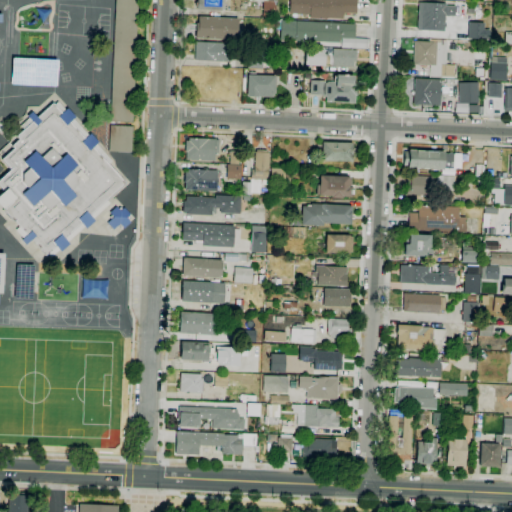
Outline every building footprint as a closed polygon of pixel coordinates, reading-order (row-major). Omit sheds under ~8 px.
[(137,0),(132,123),(110,122),(114,0),(137,0)] [(222,11),(196,9),(196,0),(225,0),(225,5),(222,5),(222,11)] [(262,17),(263,2),(255,1),(255,0),(276,0),(276,18),(262,17)] [(327,19),(310,18),(310,14),(289,14),(289,0),(356,0),(356,13),(343,13),(343,19),(328,18),(327,19)] [(444,32),(417,31),(418,3),(445,3),(445,6),(455,6),(455,16),(444,16),(444,23),(445,23),(445,27),(444,27),(444,32)] [(41,22),(35,9),(51,10),(41,22)] [(237,41),(195,38),(195,23),(197,23),(197,16),(218,17),(219,16),(229,17),(229,18),(238,18),(237,41)] [(275,19),(273,43),(259,42),(260,36),(257,35),(257,42),(243,41),(244,29),(259,30),(258,32),(260,32),(261,18),(275,19)] [(339,43),(280,40),(281,20),(355,24),(354,39),(339,38),(339,43)] [(466,39),(485,39),(486,23),(467,22),(466,39)] [(454,77),(429,76),(430,66),(413,65),(414,41),(446,42),(446,65),(454,65),(454,77)] [(230,62),(214,62),(214,61),(194,60),(195,42),(230,43),(230,62)] [(353,67),(332,65),(332,64),(324,64),(324,66),(304,65),(305,47),(323,48),(323,54),(324,54),(324,55),(332,56),(332,49),(356,50),(356,61),(353,61),(353,67)] [(289,68),(275,67),(276,49),(290,49),(289,68)] [(262,69),(247,68),(247,54),(262,55),(262,69)] [(505,81),(489,79),(490,62),(496,63),(496,57),(506,58),(506,64),(507,64),(505,81)] [(11,58),(9,84),(55,86),(56,61),(11,58)] [(257,97),(246,97),(247,75),(275,76),(274,93),(272,93),(272,97),(257,96),(257,97)] [(354,103),(325,102),(325,97),(322,97),(322,95),(309,95),(310,81),(325,81),(324,83),(326,83),(326,81),(335,82),(335,75),(353,76),(353,83),(356,83),(356,96),(355,96),(354,103)] [(439,105),(413,104),(414,79),(440,80),(439,105)] [(478,104),(458,104),(458,82),(478,82),(478,104)] [(501,98),(487,97),(487,83),(501,84),(501,98)] [(511,85),(503,85),(503,110),(511,110),(511,85)] [(50,258),(47,254),(45,256),(31,240),(25,245),(21,240),(23,238),(15,230),(19,227),(13,221),(13,222),(0,207),(0,191),(2,190),(0,188),(0,178),(10,169),(1,160),(14,148),(12,146),(19,139),(16,136),(23,130),(20,126),(28,118),(26,116),(31,112),(36,118),(52,103),(53,105),(57,102),(65,110),(67,108),(75,117),(73,119),(88,135),(90,133),(98,142),(96,144),(111,161),(108,164),(125,183),(106,200),(109,204),(92,219),(94,221),(85,229),(84,227),(67,242),(69,244),(60,252),(58,250),(50,258)] [(454,112),(476,112),(476,104),(454,103),(454,112)] [(130,152),(108,151),(109,126),(131,126),(130,152)] [(214,161),(185,160),(186,153),(184,153),(185,140),(187,140),(188,138),(218,139),(218,153),(215,153),(214,161)] [(351,162),(321,161),(322,142),(352,143),(351,162)] [(251,195),(241,194),(242,182),(250,182),(250,169),(254,169),(254,152),(256,152),(256,150),(266,150),(266,153),(267,153),(267,180),(268,180),(268,185),(261,184),(260,188),(259,188),(259,193),(251,193),(251,195)] [(443,170),(432,170),(432,169),(407,168),(407,166),(403,165),(404,151),(407,152),(407,150),(415,150),(435,151),(443,151),(443,170)] [(229,164),(229,156),(227,155),(228,151),(239,152),(238,165),(229,164)] [(238,165),(241,165),(240,180),(226,179),(227,164),(229,164),(238,165)] [(482,176),(474,176),(475,164),(483,165),(482,176)] [(284,186),(270,186),(270,168),(276,168),(276,167),(284,168),(284,186)] [(216,191),(185,190),(185,182),(184,182),(184,172),(187,172),(187,169),(217,171),(216,191)] [(342,199),(330,198),(330,196),(318,196),(318,194),(315,194),(316,185),(318,185),(319,175),(348,177),(348,178),(350,178),(350,187),(351,187),(351,189),(353,189),(353,195),(352,194),(351,197),(342,197),(342,199)] [(433,196),(406,195),(407,175),(434,177),(433,196)] [(453,191),(438,190),(439,183),(435,183),(435,176),(439,176),(440,175),(454,176),(453,191)] [(499,191),(485,191),(485,177),(499,178),(499,191)] [(511,205),(504,205),(493,204),(494,193),(503,194),(503,185),(511,185),(511,205)] [(211,216),(185,214),(185,213),(182,213),(182,201),(185,201),(185,196),(215,198),(215,195),(240,196),(239,214),(219,213),(220,208),(212,208),(211,216)] [(322,226),(286,225),(287,219),(301,220),(301,206),(310,206),(310,204),(351,206),(350,225),(322,223),(322,226)] [(465,233),(408,230),(408,213),(417,213),(417,205),(458,207),(457,217),(465,217),(465,233)] [(113,230),(107,223),(111,219),(109,217),(111,215),(109,213),(115,207),(118,209),(120,207),(122,209),(123,208),(129,214),(127,216),(129,218),(127,220),(130,222),(123,229),(121,226),(119,228),(117,226),(113,230)] [(232,247),(201,246),(201,241),(181,240),(182,223),(233,226),(232,247)] [(304,238),(286,238),(286,227),(305,227),(304,238)] [(264,253),(250,252),(251,232),(265,233),(264,253)] [(348,254),(325,253),(325,249),(323,249),(323,241),(325,241),(325,235),(349,235),(349,236),(352,236),(351,252),(348,252),(348,254)] [(425,257),(404,256),(404,244),(408,245),(408,235),(429,235),(429,237),(433,237),(432,256),(425,255),(425,257)] [(478,263),(461,263),(462,247),(479,248),(478,263)] [(511,266),(489,265),(490,253),(511,253),(511,266)] [(221,278),(181,276),(183,258),(222,260),(221,278)] [(454,286),(399,283),(400,265),(432,267),(431,273),(439,273),(439,265),(447,266),(447,267),(454,267),(454,273),(454,286)] [(345,287),(316,285),(317,277),(312,276),(312,272),(314,272),(315,266),(346,267),(345,287)] [(498,280),(484,279),(485,266),(498,267),(498,280)] [(251,284),(233,283),(234,267),(252,268),(251,284)] [(511,294),(501,294),(501,285),(502,285),(503,278),(511,278),(511,294)] [(180,302),(181,281),(224,283),(223,304),(180,302)] [(349,307),(322,306),(323,288),(349,289),(349,293),(350,293),(350,299),(349,299),(349,307)] [(439,314),(402,312),(403,293),(439,295),(439,297),(445,298),(445,311),(439,310),(439,314)] [(504,312),(504,298),(493,297),(492,311),(504,312)] [(296,310),(283,309),(284,302),(296,303),(296,310)] [(476,322),(462,322),(463,302),(477,303),(476,322)] [(213,335),(178,334),(180,312),(215,315),(213,335)] [(338,338),(329,338),(330,336),(328,335),(328,334),(327,334),(328,319),(348,320),(347,328),(351,329),(351,334),(347,334),(338,334),(338,338)] [(491,336),(479,335),(479,324),(492,325),(491,336)] [(420,350),(396,349),(397,334),(396,334),(397,325),(422,326),(422,327),(429,327),(433,328),(433,329),(446,330),(445,345),(436,345),(436,350),(420,349),(420,350)] [(314,344),(289,342),(290,328),(292,328),(292,326),(296,326),(295,329),(313,330),(313,331),(315,331),(314,344)] [(256,342),(238,342),(238,341),(236,341),(237,330),(256,330),(256,342)] [(262,341),(284,342),(284,332),(263,331),(262,341)] [(239,368),(215,367),(215,363),(208,362),(208,361),(179,360),(180,342),(208,343),(208,344),(209,344),(209,348),(213,348),(213,353),(215,353),(216,347),(240,348),(239,368)] [(471,354),(463,354),(464,344),(471,345),(471,354)] [(337,371),(313,370),(313,361),(298,361),(299,346),(311,347),(311,349),(316,349),(316,351),(342,352),(341,370),(337,370),(337,371)] [(268,372),(283,372),(284,354),(269,354),(268,372)] [(440,378),(394,376),(395,360),(403,360),(408,360),(408,358),(440,360),(440,378)] [(227,388),(213,387),(215,372),(228,373),(227,388)] [(201,393),(179,392),(180,373),(201,374),(200,379),(202,379),(201,393)] [(286,392),(262,392),(262,376),(287,376),(286,392)] [(326,400),(312,399),(306,398),(306,391),(303,391),(304,388),(298,388),(298,376),(308,377),(311,377),(311,378),(317,378),(317,376),(337,377),(337,385),(340,385),(340,393),(336,393),(336,400),(326,399),(326,400)] [(437,395),(464,395),(465,383),(438,383),(437,395)] [(397,403),(393,403),(394,388),(398,388),(398,387),(432,389),(432,398),(435,398),(435,409),(416,408),(416,407),(413,407),(413,405),(397,404),(397,403)] [(269,404),(270,395),(288,396),(288,405),(279,405),(269,404)] [(279,405),(278,425),(263,424),(264,417),(265,404),(269,404),(279,405)] [(337,428),(317,427),(296,426),(297,412),(292,412),(292,408),(290,408),(291,405),(316,405),(316,409),(334,409),(334,410),(337,410),(337,428)] [(236,408),(177,406),(176,426),(198,427),(199,418),(210,419),(210,428),(242,430),(243,418),(236,418),(236,408)] [(409,464),(387,463),(387,459),(386,459),(388,416),(397,416),(396,438),(402,438),(402,417),(411,417),(409,460),(409,464)] [(501,434),(511,434),(511,417),(502,418),(501,434)] [(241,455),(221,454),(221,446),(198,445),(198,455),(174,454),(175,432),(223,433),(223,435),(236,435),(236,434),(255,435),(255,446),(241,446),(241,455)] [(276,442),(266,441),(267,434),(276,434),(276,442)] [(291,453),(276,452),(277,437),(291,438),(291,453)] [(332,461),(301,459),(302,438),(336,440),(335,459),(332,459),(332,461)] [(434,465),(416,464),(417,442),(428,442),(429,438),(435,438),(434,465)] [(464,467),(446,466),(447,439),(465,440),(464,467)] [(498,468),(479,467),(480,443),(499,444),(498,468)] [(6,511),(8,496),(14,496),(14,492),(24,493),(24,496),(27,496),(26,511),(6,511)]
